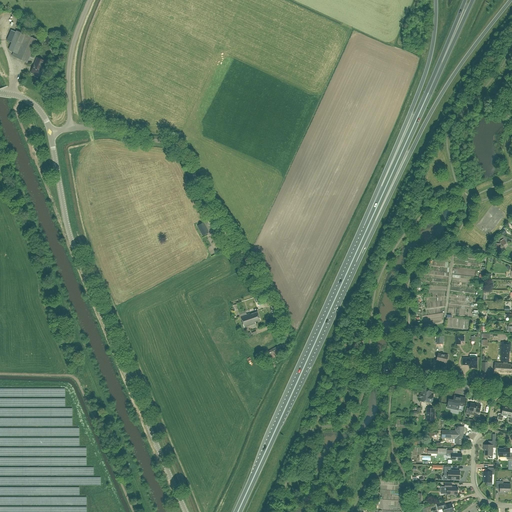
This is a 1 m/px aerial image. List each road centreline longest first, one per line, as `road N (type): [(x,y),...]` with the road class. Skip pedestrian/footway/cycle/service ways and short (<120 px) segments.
road 1 (tertiary): [(185,511),(69,236),(50,133)]
road 2 (trunk): [(352,260),(447,84),(511,0)]
road 3 (unclassified): [(69,126),(178,148),(271,308)]
road 4 (trunk): [(238,511),(352,260)]
road 5 (trunk): [(435,0),(430,56),(367,227)]
road 6 (trunk): [(367,227),(441,62)]
road 7 (unclassified): [(69,126),(69,60),(89,0)]
